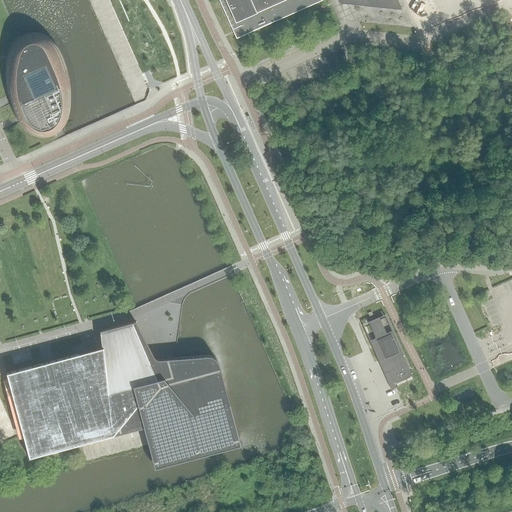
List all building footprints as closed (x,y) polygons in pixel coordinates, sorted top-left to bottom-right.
[(218,0),(236,38),(321,0),(337,0),(339,3),(401,9),(399,5),(402,3),(400,0),(218,0)] [(433,0),(409,0),(421,27),(422,27),(427,38),(446,30),(433,0)] [(20,40),(19,40),(17,42),(16,44),(15,45),(13,47),(12,50),(11,52),(10,54),(10,57),(9,62),(9,65),(9,70),(9,77),(9,80),(9,84),(9,87),(10,89),(10,92),(11,94),(13,93),(14,96),(15,100),(11,102),(19,120),(21,124),(20,124),(22,127),(25,129),(26,131),(28,132),(30,134),(32,135),(34,135),(36,136),(38,136),(43,137),(48,136),(50,136),(53,135),(55,133),(57,132),(60,129),(61,128),(62,127),(64,125),(65,123),(66,120),(67,118),(67,115),(68,113),(68,111),(69,108),(66,109),(67,106),(67,103),(67,97),(67,94),(67,90),(66,85),(66,83),(68,82),(68,81),(66,82),(63,75),(66,73),(66,72),(64,73),(62,67),(61,65),(61,62),(59,59),(58,56),(57,53),(56,52),(55,50),(54,48),(53,46),(51,44),(50,43),(49,42),(48,41),(46,39),(45,39),(44,38),(41,37),(40,37),(39,36),(37,36),(35,35),(32,35),(30,36),(27,36),(25,37),(22,38),(20,39),(20,40)] [(168,54),(153,54),(154,73),(168,73),(168,54)] [(412,380),(405,364),(384,315),(362,325),(390,390),(412,380)] [(27,452),(28,458),(95,440),(100,439),(143,427),(146,440),(147,444),(149,448),(152,463),(154,468),(239,445),(236,432),(220,373),(219,371),(219,368),(218,365),(217,364),(217,362),(216,361),(216,360),(215,359),(214,358),(213,358),(212,357),(211,357),(210,356),(208,356),(207,356),(206,356),(205,356),(202,356),(176,358),(174,358),(173,358),(171,358),(170,358),(168,359),(165,359),(160,359),(159,359),(158,359),(156,359),(155,359),(154,358),(153,357),(153,356),(135,322),(131,323),(99,331),(100,338),(101,347),(97,349),(91,350),(85,352),(79,353),(78,354),(77,354),(76,354),(67,356),(66,357),(54,360),(42,363),(41,363),(5,373),(22,434),(27,452)]
